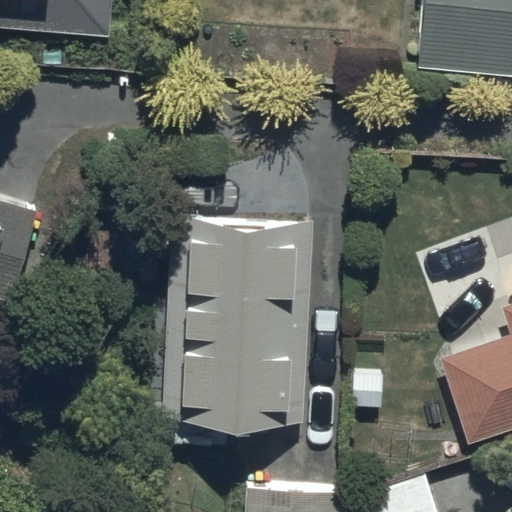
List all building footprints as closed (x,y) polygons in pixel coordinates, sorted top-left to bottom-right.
[(108,0),(0,0),(0,17),(107,25),(108,0)] [(511,0),(413,0),(410,54),(511,61),(511,0)] [(0,269),(10,233),(0,229),(0,196),(7,170),(0,167),(0,269)] [(171,202),(167,202),(157,406),(301,413),(311,209),(261,207),(263,179),(172,175),(171,202)] [(510,321),(430,347),(463,436),(511,418),(511,296),(502,299),(510,321)] [(300,434),(230,431),(229,466),(299,468),(300,434)] [(434,511),(418,467),(344,493),(350,511),(434,511)] [(341,511),(343,479),(241,476),(240,511),(341,511)]
